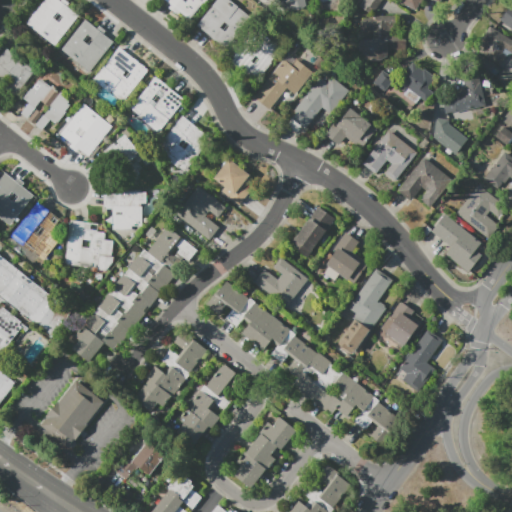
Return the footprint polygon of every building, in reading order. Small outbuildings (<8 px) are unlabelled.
[(64,0),(70,6),(68,9),(79,18),(56,48),(26,24),(45,0),(56,0),(61,4),(64,0)] [(177,15),(171,10),(173,7),(163,0),(207,0),(190,22),(179,12),(177,15)] [(198,27),(219,0),(228,0),(253,20),(228,51),(198,27)] [(304,0),(266,0),(282,18),(304,0)] [(365,0),(385,0),(376,13),(374,11),(371,15),(360,8),(365,0)] [(443,0),(441,5),(431,0),(425,0),(422,6),(421,5),(417,13),(402,5),(404,0),(443,0)] [(511,30),(501,22),(511,9),(511,30)] [(407,36),(407,53),(389,52),(388,59),(381,62),(362,62),(363,42),(374,42),(374,36),(364,35),(364,21),(374,21),(374,18),(396,19),(396,30),(393,30),(392,35),(407,36)] [(100,28),(107,33),(104,36),(114,44),(91,74),(63,52),(86,22),(98,32),(100,28)] [(511,42),(511,54),(506,51),(503,55),(507,58),(501,68),(479,54),(485,43),(483,41),(491,29),(511,42)] [(254,81),(231,63),(247,42),(252,46),(261,34),(279,49),(275,55),(278,58),(260,81),(257,79),(254,81)] [(120,50),(149,72),(124,103),(112,94),(111,95),(95,82),(120,50)] [(0,98),(0,61),(8,51),(36,73),(12,104),(2,96),(0,98)] [(313,75),(296,97),(288,90),(271,112),(255,100),(284,62),(292,68),(296,62),(313,75)] [(434,95),(427,104),(409,91),(406,95),(396,87),(413,65),(424,72),(425,71),(437,80),(429,91),(434,95)] [(511,86),(510,90),(498,82),(505,71),(511,75),(511,86)] [(395,81),(385,93),(375,85),(384,73),(395,81)] [(464,77),(478,74),(486,108),(448,117),(445,104),(451,102),(449,98),(458,96),(458,95),(466,93),(465,89),(466,88),(464,77)] [(156,79),(186,102),(160,135),(143,122),(145,120),(132,110),(156,79)] [(350,93),(332,116),(323,109),(306,131),(291,119),(321,80),(328,86),(333,80),(350,93)] [(54,88),(63,95),(62,97),(70,104),(69,106),(71,107),(66,114),(67,115),(59,126),(57,125),(56,126),(52,122),(43,133),(37,127),(45,117),(46,118),(51,110),(42,103),(36,110),(37,111),(29,121),(22,116),(30,105),(24,100),(31,91),(33,92),(40,83),(41,83),(42,81),(52,89),(54,88)] [(85,106),(113,129),(89,159),(80,152),(78,154),(71,148),(73,146),(61,137),(85,106)] [(340,147),(327,137),(339,122),(341,124),(352,111),(378,131),(362,152),(346,139),(340,147)] [(35,126),(30,122),(38,112),(43,116),(35,126)] [(448,119),(435,117),(431,144),(461,149),(464,132),(447,129),(448,119)] [(183,118),(206,136),(201,142),(207,147),(186,174),(179,169),(178,170),(156,153),(183,118)] [(511,135),(511,141),(508,147),(498,139),(505,129),(511,135)] [(396,183),(386,175),(393,166),(388,162),(377,176),(365,166),(391,133),(418,156),(396,183)] [(118,143),(126,137),(142,160),(138,163),(136,160),(131,164),(140,176),(127,185),(116,168),(105,176),(96,164),(108,156),(106,153),(115,146),(116,148),(120,146),(118,143)] [(511,158),(511,180),(511,179),(506,186),(504,184),(499,191),(485,181),(506,154),(511,158)] [(431,210),(421,202),(428,193),(423,189),(412,203),(399,193),(424,160),(453,182),(431,210)] [(251,194),(240,207),(223,193),(226,189),(216,181),(231,162),(254,180),(246,190),(251,194)] [(0,183),(6,175),(16,183),(19,180),(27,187),(25,190),(34,198),(11,228),(0,219),(0,183)] [(178,216),(200,188),(227,210),(219,220),(211,213),(207,218),(221,230),(217,235),(211,243),(201,235),(178,216)] [(458,216),(480,188),(508,210),(500,220),(491,213),(487,218),(500,228),(499,230),(490,241),(476,230),(458,216)] [(132,232),(114,232),(114,211),(107,211),(107,209),(105,209),(105,196),(107,196),(107,193),(148,193),(148,206),(142,206),(142,229),(132,229),(132,232)] [(34,256),(12,239),(39,204),(61,222),(56,228),(62,233),(59,237),(41,260),(35,255),(34,256)] [(302,233),(319,209),(336,221),(308,260),(290,247),(296,239),(297,240),(302,233)] [(452,250),(432,235),(446,216),(464,230),(482,245),(476,252),(482,257),(469,274),(447,257),(452,250)] [(105,242),(115,243),(112,263),(103,261),(102,270),(94,269),(93,271),(66,267),(70,237),(72,223),(99,227),(98,234),(106,235),(106,236),(105,242)] [(145,251),(149,254),(164,236),(168,229),(176,235),(198,253),(189,264),(185,260),(173,275),(177,277),(116,354),(105,345),(90,364),(74,351),(81,343),(76,339),(145,251)] [(369,266),(355,286),(327,266),(337,253),(335,252),(347,235),(360,244),(353,255),(369,266)] [(0,256),(72,314),(53,338),(0,297),(0,256)] [(282,259),(310,282),(288,309),(256,284),(266,271),(279,281),(282,277),(274,270),(282,259)] [(378,271),(394,282),(378,304),(387,311),(354,357),(338,346),(347,334),(345,333),(347,329),(349,330),(355,321),(354,321),(357,316),(350,310),(378,271)] [(208,308),(228,284),(251,302),(252,301),(297,337),(296,338),(318,356),(320,355),(380,404),(379,405),(402,423),(383,447),(371,438),(379,428),(373,423),(366,432),(355,423),(362,415),(355,409),(348,418),(338,410),(332,417),(294,386),(298,381),(288,372),(296,362),(290,357),(283,365),(272,356),(278,348),(272,343),(264,352),(243,335),(251,326),(244,321),(238,329),(227,320),(233,312),(227,307),(219,317),(208,308)] [(402,305),(415,313),(412,318),(423,325),(404,352),(386,339),(389,336),(382,331),(392,318),(393,318),(402,305)] [(1,358),(1,359),(0,358),(0,308),(1,307),(22,324),(20,327),(23,330),(1,358)] [(429,332),(444,342),(428,365),(436,371),(419,394),(404,382),(408,376),(401,371),(429,332)] [(163,363),(172,352),(182,360),(187,353),(176,344),(184,334),(208,353),(190,375),(192,376),(173,399),(172,398),(164,409),(159,405),(152,413),(137,400),(151,382),(148,379),(157,368),(168,377),(173,371),(163,363)] [(194,448),(178,435),(185,426),(179,421),(205,388),(207,389),(225,366),(249,385),(240,396),(230,388),(225,394),(233,401),(225,412),(218,406),(213,412),(221,419),(212,431),(209,429),(194,448)] [(0,373),(1,374),(15,385),(2,403),(0,405),(0,373)] [(71,440),(52,425),(58,418),(55,415),(60,409),(62,411),(83,385),(102,400),(81,427),(83,429),(79,434),(77,432),(71,440)] [(281,420),(297,433),(281,453),(278,450),(272,458),(277,462),(268,473),(267,471),(252,490),(236,477),(242,469),(237,466),(247,454),(248,455),(262,436),(261,435),(269,424),(274,428),(281,420)] [(149,444),(166,458),(150,478),(139,469),(127,483),(115,473),(128,458),(134,463),(149,444)] [(334,511),(293,511),(300,504),(311,511),(316,506),(306,498),(315,487),(325,495),(331,488),(319,479),(328,467),(353,486),(338,504),(342,507),(337,511),(336,511),(335,511),(334,511)] [(155,511),(172,491),(169,489),(180,475),(183,478),(184,477),(193,484),(192,486),(195,489),(193,492),(203,500),(193,511),(184,504),(181,509),(184,511),(155,511)] [(124,489),(135,497),(122,511),(120,511),(115,508),(113,510),(109,507),(124,489)]
